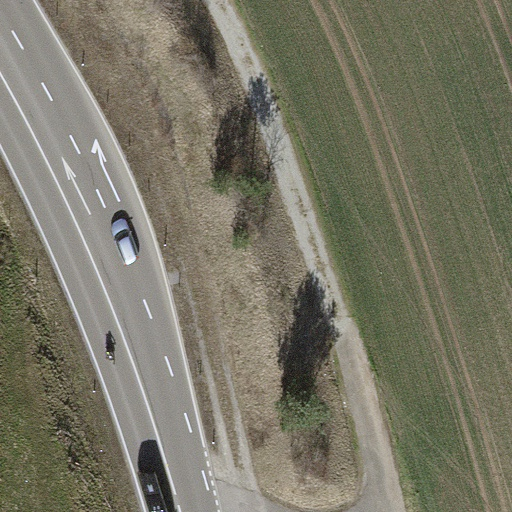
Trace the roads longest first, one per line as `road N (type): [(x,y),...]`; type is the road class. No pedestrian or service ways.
road 1 (track): [(217,0),(240,38),(326,283),(391,511)]
road 2 (secondary): [(0,56),(84,212),(144,373),(182,511)]
